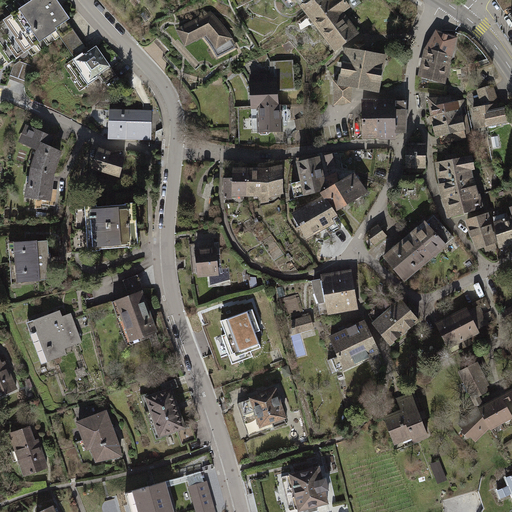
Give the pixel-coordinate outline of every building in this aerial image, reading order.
[(55,31),(62,41),(72,32),(64,24),(68,22),(51,0),(35,0),(33,2),(55,31)] [(292,0),(304,15),(322,0),(292,0)] [(322,0),(304,15),(334,53),(360,33),(348,16),(355,11),(346,0),(338,0),(336,2),(334,0),(322,0)] [(55,31),(33,2),(15,15),(37,45),(55,31)] [(175,32),(184,49),(207,37),(219,58),(235,49),(214,10),(175,32)] [(37,45),(15,15),(5,20),(27,52),(37,45)] [(27,52),(5,20),(0,23),(0,33),(17,58),(27,52)] [(459,37),(436,28),(424,47),(453,55),(459,37)] [(17,58),(0,33),(0,50),(10,64),(17,58)] [(381,92),(389,55),(347,47),(338,80),(333,80),(334,105),(354,103),(354,86),(381,92)] [(447,83),(453,55),(424,47),(418,76),(447,83)] [(116,73),(96,48),(84,57),(81,53),(67,63),(85,87),(99,76),(104,82),(116,73)] [(10,64),(0,50),(0,68),(1,70),(10,64)] [(250,104),(279,103),(279,90),(295,90),(294,58),(275,59),(275,73),(249,74),(250,104)] [(479,89),(484,104),(500,99),(495,84),(479,89)] [(428,96),(431,116),(467,114),(465,99),(453,100),(453,95),(428,96)] [(379,98),(361,98),(362,139),(380,139),(379,98)] [(409,98),(379,98),(380,139),(397,138),(397,129),(409,128),(409,98)] [(279,103),(250,104),(251,132),(284,131),(283,103),(279,103)] [(506,103),(476,109),(482,135),(511,129),(506,103)] [(152,107),(109,106),(108,140),(152,141),(152,107)] [(431,116),(428,116),(430,125),(433,125),(436,137),(466,131),(465,123),(468,123),(467,114),(431,116)] [(51,136),(27,125),(19,144),(30,149),(44,152),(51,136)] [(426,142),(406,142),(406,167),(426,168),(426,142)] [(127,156),(96,147),(88,171),(120,181),(127,156)] [(55,199),(64,156),(44,152),(30,149),(20,196),(45,202),(43,211),(63,215),(66,201),(55,199)] [(320,154),(297,158),(301,181),(291,183),(293,195),(327,189),(320,154)] [(439,183),(477,169),(474,155),(435,162),(439,183)] [(268,166),(258,167),(257,195),(260,198),(260,203),(269,202),(269,198),(284,194),(282,164),(268,166)] [(258,167),(232,166),(232,176),(223,177),(224,199),(237,198),(236,196),(257,195),(258,167)] [(443,199),(480,188),(477,169),(439,183),(443,199)] [(349,207),(368,195),(355,174),(336,185),(349,207)] [(323,196),(335,215),(349,207),(336,185),(322,194),(323,196)] [(443,199),(449,219),(485,208),(480,188),(443,199)] [(323,196),(291,216),(307,242),(339,222),(335,215),(323,196)] [(137,208),(88,211),(91,251),(140,247),(137,208)] [(466,220),(477,250),(498,244),(493,222),(490,213),(466,220)] [(511,245),(511,216),(493,222),(498,244),(501,250),(511,245)] [(448,247),(424,221),(400,243),(424,269),(448,247)] [(378,226),(364,237),(372,247),(386,237),(378,226)] [(217,230),(189,233),(192,277),(222,276),(217,230)] [(47,241),(12,244),(14,266),(49,263),(47,241)] [(405,287),(424,269),(400,243),(381,260),(405,287)] [(51,282),(49,263),(14,266),(15,284),(51,282)] [(349,273),(311,282),(319,318),(357,311),(349,273)] [(125,300),(107,306),(121,350),(147,341),(151,353),(163,348),(139,277),(120,283),(125,300)] [(419,323),(399,300),(385,310),(405,334),(419,323)] [(511,305),(500,312),(506,324),(511,321),(511,305)] [(467,307),(435,324),(449,350),(459,344),(462,350),(473,344),(471,339),(481,333),(467,307)] [(251,308),(228,315),(239,347),(255,341),(262,339),(251,308)] [(58,309),(20,321),(37,371),(74,359),(70,345),(82,341),(75,317),(62,321),(58,309)] [(389,348),(405,334),(385,310),(370,324),(389,348)] [(309,315),(288,321),(292,335),(313,329),(309,315)] [(364,321),(330,336),(337,356),(330,359),(336,375),(381,354),(364,321)] [(255,341),(239,347),(242,357),(259,351),(255,341)] [(0,351),(0,397),(19,386),(0,351)] [(476,364),(457,374),(474,408),(483,403),(479,397),(485,394),(483,390),(488,387),(476,364)] [(173,387),(145,397),(160,438),(187,428),(173,387)] [(276,391),(238,401),(248,436),(285,426),(276,391)] [(429,439),(413,395),(395,402),(399,413),(383,419),(392,445),(410,439),(413,445),(429,439)] [(500,396),(478,409),(490,430),(511,418),(500,396)] [(124,457),(108,410),(76,421),(87,451),(91,450),(97,463),(124,457)] [(474,446),(490,430),(472,412),(456,427),(474,446)] [(31,427),(9,434),(24,477),(50,468),(39,439),(36,440),(31,427)] [(431,464),(438,484),(448,481),(440,461),(431,464)] [(319,466),(284,475),(293,511),(302,511),(329,505),(319,466)] [(511,476),(504,479),(508,487),(497,492),(500,502),(511,498),(511,476)] [(215,511),(207,482),(188,487),(195,511),(215,511)] [(174,511),(166,483),(126,494),(130,511),(174,511)]
